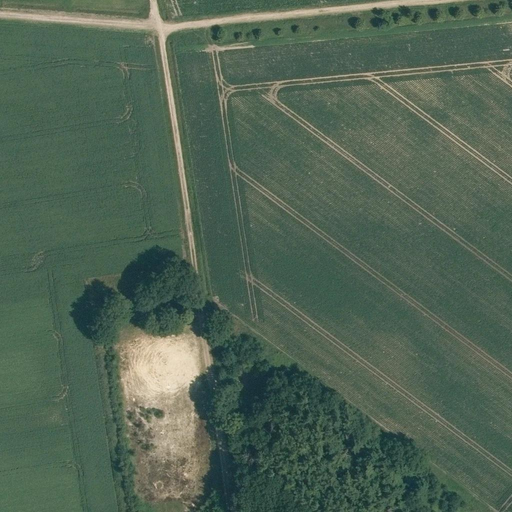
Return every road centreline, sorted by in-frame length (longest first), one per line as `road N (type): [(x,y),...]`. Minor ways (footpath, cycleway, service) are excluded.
road 1 (track): [(158,26),(219,449)]
road 2 (track): [(158,26),(422,0)]
road 3 (track): [(0,12),(158,26)]
